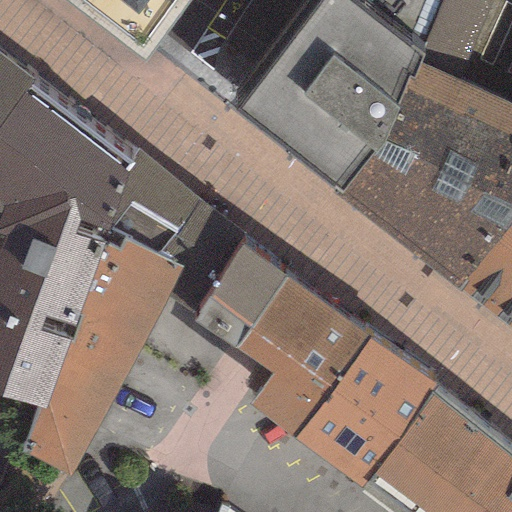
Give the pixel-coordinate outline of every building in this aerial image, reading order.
[(65,0),(142,62),(187,0),(65,0)] [(321,0),(234,114),(336,199),(385,143),(406,74),(412,80),(418,64),(422,55),(415,52),(344,0),(321,0)] [(344,0),(415,52),(438,0),(344,0)] [(511,0),(438,0),(415,52),(422,55),(418,64),(511,106),(511,0)] [(0,126),(29,89),(34,84),(0,56),(0,126)] [(457,293),(511,221),(511,106),(418,64),(412,80),(406,74),(385,143),(336,199),(457,293)] [(0,236),(2,238),(0,244),(0,396),(35,407),(42,410),(105,234),(130,165),(29,89),(0,126),(0,204),(3,206),(0,211),(0,236)] [(198,200),(136,150),(130,165),(105,234),(154,256),(198,200)] [(239,247),(245,237),(198,200),(154,256),(181,269),(167,294),(196,314),(239,247)] [(511,334),(511,221),(457,293),(511,334)] [(19,453),(68,478),(167,294),(181,269),(154,256),(105,234),(42,410),(35,407),(19,453)] [(286,279),(239,247),(196,314),(190,321),(234,348),(286,279)] [(247,406),(292,439),(366,339),(296,287),(286,279),(234,348),(245,356),(271,375),(247,406)] [(429,394),(435,385),(366,339),(292,439),(359,491),(429,394)] [(511,511),(511,459),(429,394),(359,491),(387,511),(511,511)]
